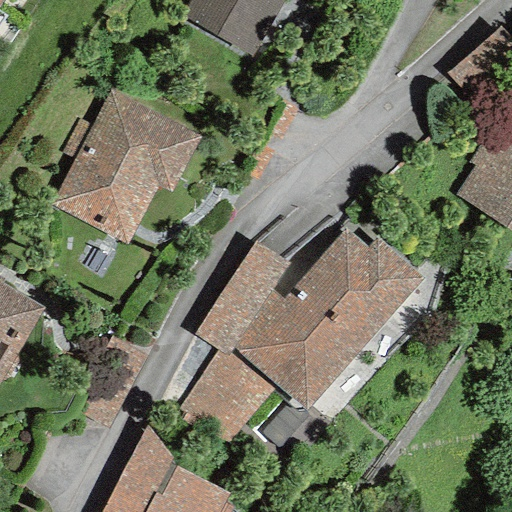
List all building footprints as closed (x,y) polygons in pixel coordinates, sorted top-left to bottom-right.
[(189,0),(180,15),(250,56),(281,0),(189,0)] [(511,39),(500,26),(446,76),(470,102),(511,63),(511,39)] [(71,160),(48,203),(126,244),(158,185),(170,192),(200,137),(112,90),(92,128),(77,121),(59,154),(71,160)] [(511,92),(467,162),(473,166),(455,195),(511,233),(511,92)] [(305,411),(423,282),(374,237),(365,248),(344,231),(282,299),(273,292),(233,349),(228,358),(216,351),(178,411),(228,443),(278,388),(305,411)] [(289,264),(254,242),(194,336),(216,351),(228,358),(233,349),(273,292),(289,264)] [(0,282),(0,380),(43,308),(0,282)] [(80,413),(107,429),(149,355),(111,333),(91,368),(102,374),(80,413)] [(229,511),(238,497),(177,467),(148,425),(101,511),(229,511)]
